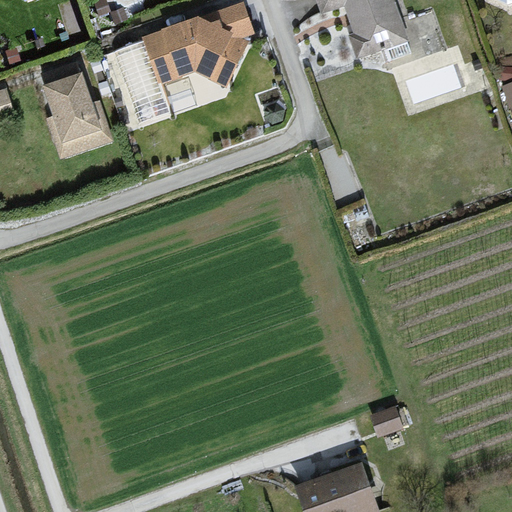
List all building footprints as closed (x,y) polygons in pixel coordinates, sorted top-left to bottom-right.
[(391,0),(313,0),(324,18),(344,10),(353,41),(349,42),(357,63),(405,44),(391,0)] [(254,40),(243,11),(201,23),(239,45),(254,40)] [(229,92),(249,51),(239,45),(201,23),(142,43),(162,90),(197,76),(229,92)] [(80,82),(44,93),(52,124),(47,127),(61,166),(112,148),(99,107),(90,110),(80,82)] [(511,88),(502,91),(511,119),(511,88)] [(9,90),(0,91),(0,126),(17,123),(9,90)] [(396,410),(370,420),(377,441),(404,432),(396,410)] [(376,511),(360,468),(295,493),(302,511),(376,511)]
